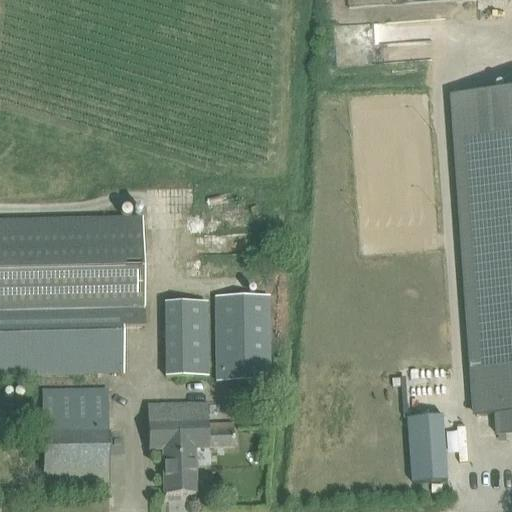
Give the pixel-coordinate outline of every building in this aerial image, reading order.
[(496,416),(497,437),(511,435),(511,92),(454,97),(477,418),(496,416)] [(0,225),(0,376),(123,374),(122,330),(144,329),(141,223),(0,225)] [(215,298),(218,383),(273,381),(270,297),(215,298)] [(209,378),(207,303),(163,303),(165,379),(209,378)] [(108,391),(42,392),(43,487),(109,486),(109,430),(108,391)] [(149,451),(164,450),(194,449),(234,448),(233,425),(209,426),(208,403),(147,405),(149,451)] [(194,449),(164,450),(165,496),(195,495),(194,449)]
